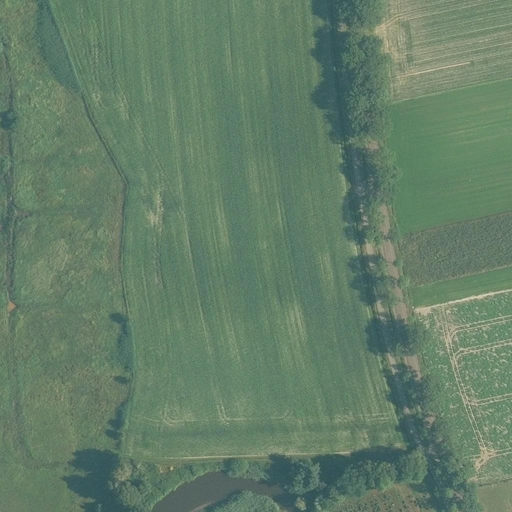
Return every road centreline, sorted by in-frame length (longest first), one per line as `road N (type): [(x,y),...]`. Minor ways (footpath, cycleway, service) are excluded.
road 1 (tertiary): [(464,511),(410,346),(355,0)]
road 2 (track): [(440,450),(138,460)]
